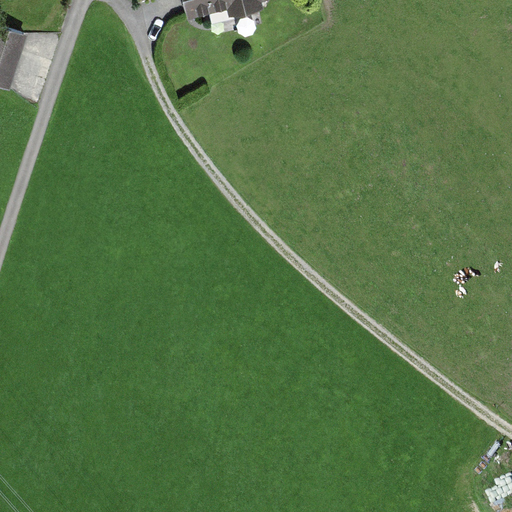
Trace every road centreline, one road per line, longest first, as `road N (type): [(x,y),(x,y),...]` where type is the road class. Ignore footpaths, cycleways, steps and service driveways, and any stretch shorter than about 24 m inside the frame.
road 1 (track): [(511,437),(312,271),(243,203),(172,107),(110,0)]
road 2 (track): [(85,0),(0,268)]
